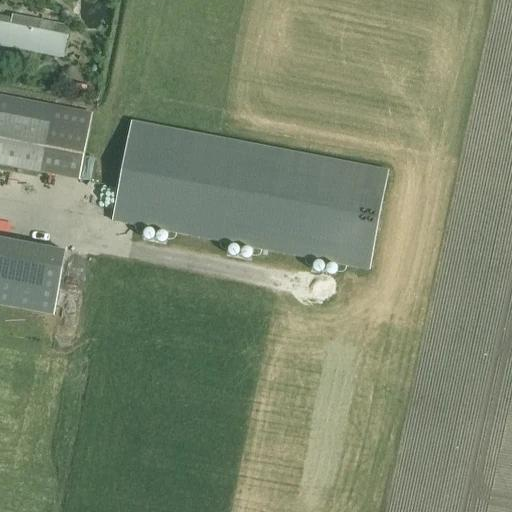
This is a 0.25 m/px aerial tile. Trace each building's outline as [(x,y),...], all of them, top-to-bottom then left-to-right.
[(0,46),(64,59),(70,26),(13,16),(13,19),(0,16),(0,46)] [(0,99),(0,164),(80,179),(91,116),(0,99)] [(132,123),(113,222),(369,271),(388,172),(132,123)] [(0,240),(0,305),(54,316),(66,253),(0,240)] [(335,296),(334,284),(321,284),(321,296),(335,296)]
